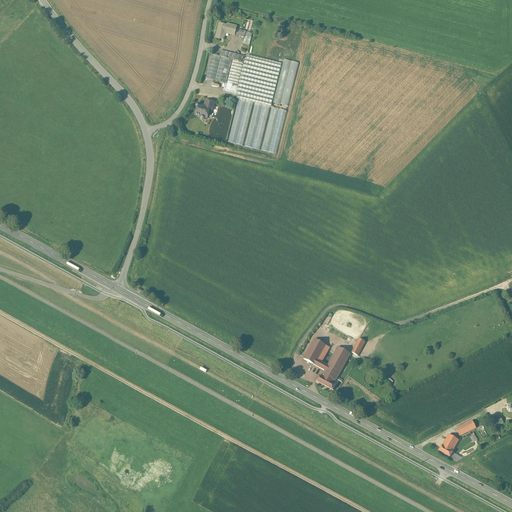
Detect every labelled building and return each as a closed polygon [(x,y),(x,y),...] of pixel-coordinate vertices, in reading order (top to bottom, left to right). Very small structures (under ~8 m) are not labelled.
[(236,22),(218,19),(214,35),(223,37),(225,30),(243,35),(245,28),(249,29),(252,18),(245,16),(243,26),(235,25),(236,22)] [(218,54),(215,53),(210,52),(204,76),(224,79),(222,86),(236,90),(235,95),(237,96),(228,143),(276,155),(286,108),(271,104),(272,99),(287,103),(297,60),(282,56),(281,61),(245,51),(245,53),(220,46),(218,54)] [(215,100),(204,98),(203,103),(196,102),(193,115),(207,117),(208,109),(213,110),(215,100)] [(364,338),(357,335),(350,349),(357,352),(364,338)] [(329,344),(313,336),(303,356),(323,367),(320,373),(318,372),(315,379),(334,389),(337,382),(334,380),(350,351),(336,344),(327,362),(322,359),(329,344)] [(503,423),(500,417),(494,420),(497,426),(503,423)] [(472,421),(456,430),(460,437),(476,428),(472,421)] [(459,442),(449,436),(442,447),(439,452),(450,459),(453,454),(452,453),(459,442)] [(460,461),(462,457),(453,453),(451,457),(460,461)]
